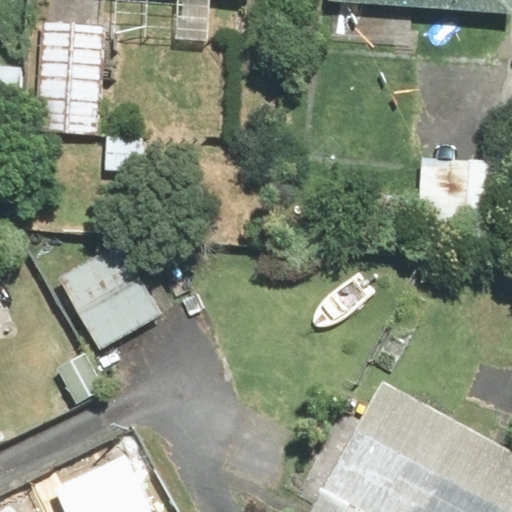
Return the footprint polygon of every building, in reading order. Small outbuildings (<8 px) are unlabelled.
[(511,0),(340,0),(341,1),(511,10),(511,0)] [(48,12),(42,126),(113,129),(119,16),(48,12)] [(511,153),(435,150),(430,240),(511,244),(511,153)] [(140,222),(68,260),(116,350),(188,312),(140,222)] [(511,511),(511,429),(395,368),(318,511),(511,511)] [(142,511),(111,445),(37,480),(52,511),(142,511)]
